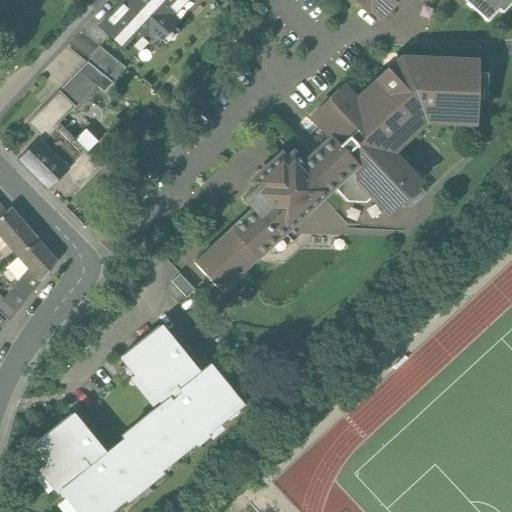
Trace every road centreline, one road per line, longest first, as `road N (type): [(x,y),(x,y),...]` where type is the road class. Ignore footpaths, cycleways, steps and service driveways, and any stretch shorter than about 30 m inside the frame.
road 1 (residential): [(0,394),(82,264),(0,173)]
road 2 (residential): [(0,104),(97,0)]
